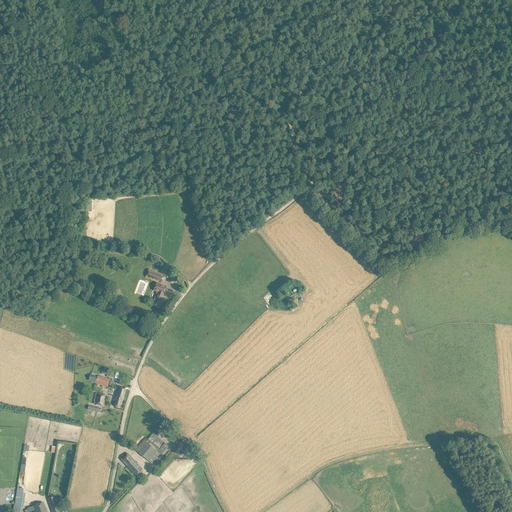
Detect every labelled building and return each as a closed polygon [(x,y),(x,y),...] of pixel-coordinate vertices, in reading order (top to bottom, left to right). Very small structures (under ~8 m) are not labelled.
[(146,277),(162,283),(165,275),(149,269),(146,277)] [(166,287),(156,283),(153,291),(156,292),(154,299),(153,303),(159,305),(166,287)] [(98,376),(91,374),(89,381),(108,387),(110,379),(98,376)] [(113,405),(117,406),(121,408),(127,390),(119,388),(113,405)] [(98,393),(95,403),(103,405),(106,395),(98,393)] [(137,448),(135,450),(139,453),(152,464),(160,453),(162,454),(168,447),(164,444),(165,443),(153,433),(150,436),(148,439),(146,437),(144,440),(137,448)] [(121,459),(125,463),(136,476),(143,470),(128,454),(121,459)] [(23,488),(17,488),(14,511),(17,511),(22,511),(25,493),(23,493),(23,488)] [(60,511),(55,496),(48,499),(52,511),(60,511)] [(46,511),(43,503),(34,506),(36,511),(34,511),(46,511)]
